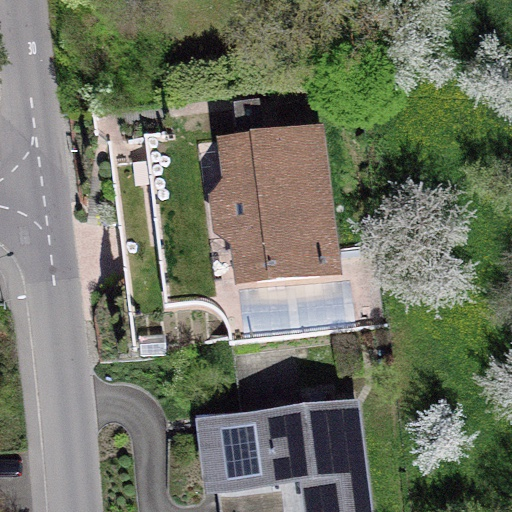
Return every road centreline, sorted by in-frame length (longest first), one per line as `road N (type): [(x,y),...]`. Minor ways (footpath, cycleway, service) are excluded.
road 1 (residential): [(69,511),(45,211)]
road 2 (residential): [(45,211),(20,0)]
